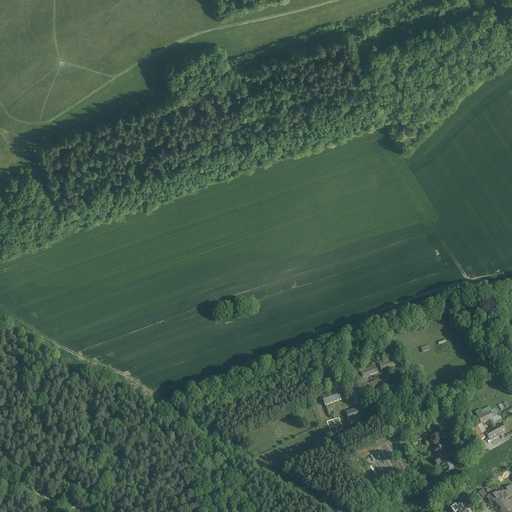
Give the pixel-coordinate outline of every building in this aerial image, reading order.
[(394,359),(379,364),(381,371),(397,365),(394,359)] [(375,365),(360,371),(363,378),(378,372),(375,365)] [(389,376),(366,385),(369,394),(393,386),(389,376)] [(338,392),(322,397),(325,406),(341,400),(338,392)] [(362,407),(346,413),(349,422),(366,416),(362,407)] [(495,410),(483,416),(481,410),(475,413),(476,417),(481,425),(484,424),(488,421),(492,419),(498,416),(495,410)] [(498,416),(492,419),(494,423),(502,419),(500,415),(498,416)] [(481,425),(476,417),(472,419),(474,423),(474,424),(471,426),(473,429),(477,427),(481,425)] [(492,429),(486,433),(490,441),(506,432),(502,424),(496,427),(492,429)] [(483,435),(477,427),(473,429),(471,430),(479,442),(484,439),(482,436),(483,435)] [(450,430),(439,435),(442,440),(453,435),(450,430)] [(443,446),(434,451),(438,459),(435,460),(438,467),(441,466),(445,474),(453,469),(443,446)] [(499,493),(496,496),(495,495),(492,497),(491,495),(492,495),(489,491),(486,493),(484,490),(483,492),(482,491),(478,494),(482,499),(485,497),(489,502),(490,501),(493,504),(494,503),(497,507),(497,506),(501,511),(499,511),(509,511),(511,510),(511,505),(511,506),(510,503),(509,505),(506,501),(508,499),(508,500),(511,496),(511,495),(511,494),(511,486),(506,491),(507,492),(504,494),(503,493),(500,495),(499,493)]
